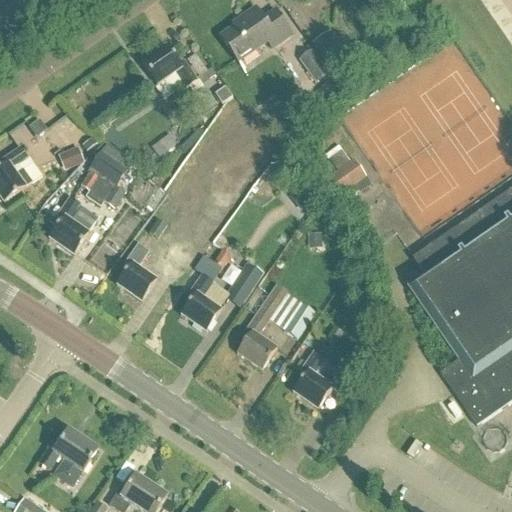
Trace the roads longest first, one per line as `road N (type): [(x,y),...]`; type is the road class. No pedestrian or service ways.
road 1 (tertiary): [(323,511),(62,336)]
road 2 (residential): [(0,98),(143,0)]
